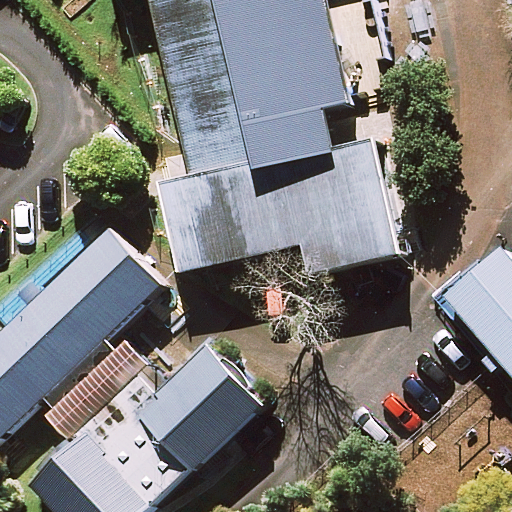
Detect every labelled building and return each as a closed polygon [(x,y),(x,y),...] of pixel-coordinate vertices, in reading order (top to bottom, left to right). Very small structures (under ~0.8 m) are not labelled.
[(161,0),(197,149),(162,158),(183,249),(398,199),(377,112),(274,136),(241,0),(161,0)] [(0,419),(162,263),(109,209),(0,313),(0,419)] [(511,216),(447,272),(511,346),(511,216)] [(271,377),(216,321),(147,388),(201,444),(271,377)] [(115,511),(155,474),(88,405),(37,455),(93,511),(115,511)]
